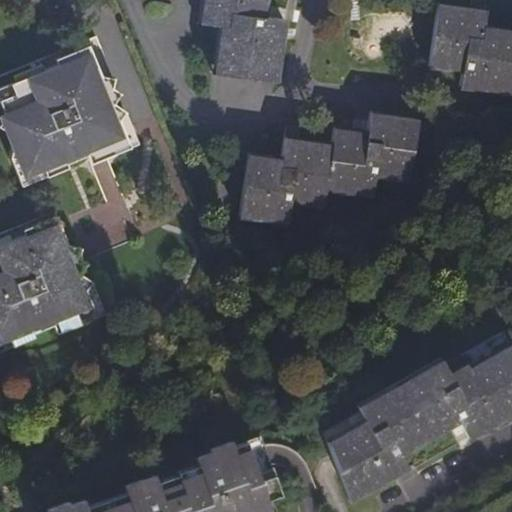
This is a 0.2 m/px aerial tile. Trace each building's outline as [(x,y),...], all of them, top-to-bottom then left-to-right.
[(214,74),(276,82),(284,19),(264,16),(266,0),(203,0),(200,24),(220,26),(214,74)] [(461,86),(511,93),(511,31),(485,27),(487,11),(439,3),(431,65),(464,70),(461,86)] [(11,160),(23,191),(105,158),(107,162),(140,148),(126,116),(115,109),(120,99),(112,93),(114,83),(97,41),(0,81),(0,133),(8,138),(14,151),(11,160)] [(250,152),(241,216),(287,224),(291,202),(324,207),(327,191),(373,198),(377,178),(409,182),(419,119),(372,112),(369,133),(336,128),(333,145),(286,138),(283,158),(250,152)] [(56,288),(81,278),(86,267),(76,264),(81,256),(70,250),(60,224),(27,238),(38,263),(44,261),(46,266),(53,262),(54,266),(49,272),(56,288)] [(0,345),(10,341),(15,352),(36,343),(35,340),(55,332),(58,340),(82,330),(78,320),(95,313),(88,295),(93,286),(81,278),(56,288),(49,272),(54,266),(53,262),(46,266),(44,261),(38,263),(27,238),(0,248),(0,345)] [(342,478),(351,501),(410,468),(402,454),(459,422),(470,441),(511,416),(511,346),(505,333),(446,365),(443,360),(360,406),(363,412),(354,418),(326,433),(342,478)] [(272,511),(269,504),(283,499),(276,479),(262,484),(253,459),(101,511),(272,511)]
